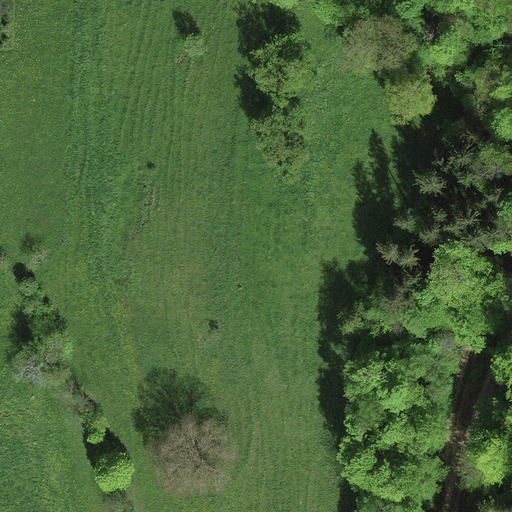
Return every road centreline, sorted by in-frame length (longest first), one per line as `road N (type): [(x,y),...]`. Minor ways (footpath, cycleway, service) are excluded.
road 1 (track): [(511,245),(457,397),(443,511)]
road 2 (track): [(444,507),(511,329)]
